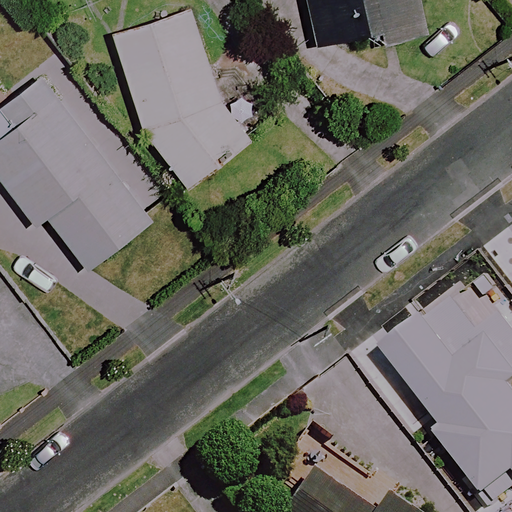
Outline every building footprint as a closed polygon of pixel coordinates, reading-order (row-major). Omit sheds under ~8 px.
[(308,0),(319,46),(385,32),(388,43),(431,33),(423,0),(308,0)] [(120,28),(126,47),(152,133),(190,187),(253,143),(220,96),(193,5),(120,28)] [(154,220),(43,71),(2,102),(19,125),(0,140),(0,170),(40,224),(52,215),(91,267),(154,220)] [(511,499),(511,338),(475,342),(489,501),(503,500),(511,499)] [(353,511),(306,479),(283,511),(390,511),(381,505),(375,511),(353,511)] [(511,499),(503,500),(511,511),(511,499)]
